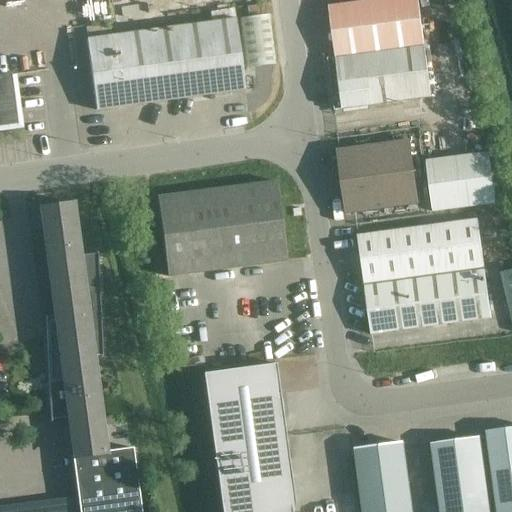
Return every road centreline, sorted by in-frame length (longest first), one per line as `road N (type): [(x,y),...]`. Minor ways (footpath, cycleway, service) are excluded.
road 1 (unclassified): [(511,385),(387,403),(347,390),(304,138)]
road 2 (unclassified): [(0,178),(304,138)]
road 3 (unclassified): [(304,138),(286,0)]
